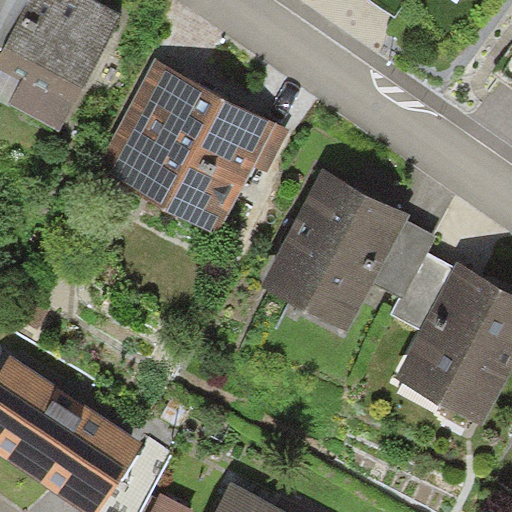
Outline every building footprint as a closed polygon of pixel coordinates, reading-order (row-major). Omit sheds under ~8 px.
[(116,14),(88,0),(0,0),(0,55),(25,68),(12,92),(61,118),(116,14)] [(275,124),(156,60),(102,160),(207,216),(241,153),(256,160),(275,124)] [(427,229),(318,169),(261,273),(341,317),(366,272),(395,288),(427,229)] [(474,415),(511,343),(511,295),(422,248),(391,305),(422,321),(394,373),(474,415)] [(6,361),(0,370),(0,442),(89,500),(128,441),(6,361)] [(276,511),(227,485),(212,511),(276,511)] [(186,511),(157,496),(147,511),(186,511)]
